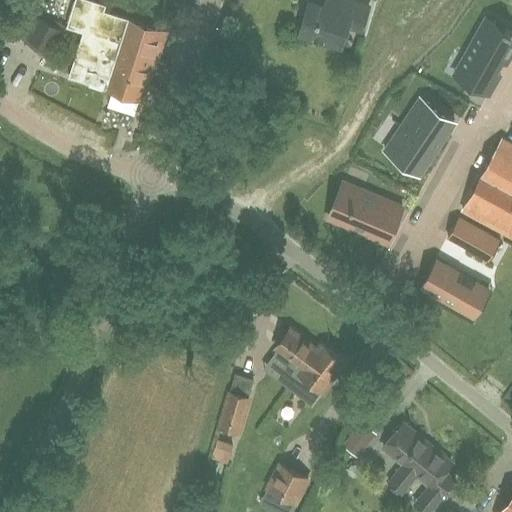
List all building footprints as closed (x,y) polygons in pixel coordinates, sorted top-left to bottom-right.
[(84,31),(70,75),(106,87),(106,88),(142,100),(157,54),(159,55),(167,31),(105,10),(108,3),(97,0),(75,0),(67,25),(84,31)] [(310,1),(301,32),(343,45),(349,25),(363,29),(370,5),(352,0),(325,0),(324,6),(310,1)] [(52,54),(65,30),(37,14),(23,39),(52,54)] [(511,30),(486,16),(456,70),(491,89),(500,72),(497,70),(502,61),(506,63),(511,52),(511,30)] [(455,120),(435,107),(421,97),(386,150),(419,173),(446,133),(455,120)] [(511,141),(504,137),(464,208),(511,234),(511,235),(511,141)] [(403,206),(363,189),(344,181),(340,191),(329,218),(350,227),(350,226),(367,233),(367,234),(388,243),(393,229),(397,219),(403,206)] [(461,243),(490,260),(501,240),(472,224),(459,217),(448,236),(461,243)] [(423,280),(418,290),(462,315),(474,321),(492,288),(481,282),(447,262),(437,257),(423,280)] [(312,404),(323,390),(325,391),(331,382),(329,380),(344,360),(323,344),(320,348),(292,327),(289,331),(285,328),(276,339),(280,342),(277,346),(285,352),(270,371),(292,387),(291,388),(312,404)] [(236,373),(231,390),(228,389),(217,426),(241,433),(252,397),(250,396),(255,379),(236,373)] [(404,421),(384,446),(405,463),(389,481),(402,492),(418,473),(434,486),(419,505),(427,511),(429,511),(444,495),(445,495),(457,480),(445,470),(452,461),(404,421)] [(227,463),(233,443),(217,439),(211,459),(227,463)] [(264,488),(267,489),(299,505),(313,477),(278,460),(264,488)] [(511,511),(511,494),(498,511),(511,511)]
